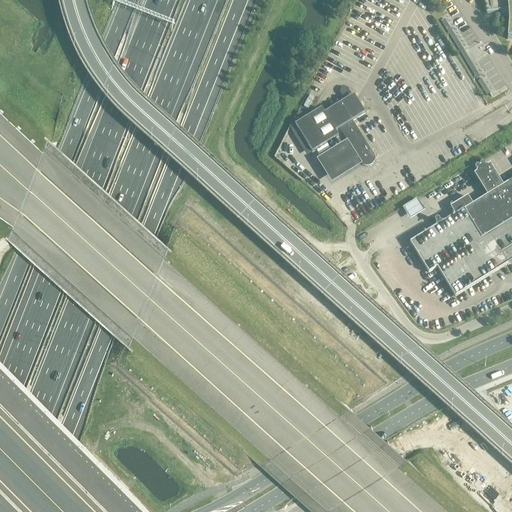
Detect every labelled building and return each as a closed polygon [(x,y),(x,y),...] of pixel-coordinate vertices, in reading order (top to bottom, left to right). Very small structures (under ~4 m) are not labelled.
[(507,39),(511,39),(511,0),(483,0),(487,14),(508,11),(507,39)] [(347,142),(317,161),(331,185),(362,165),(364,166),(366,167),(368,167),(370,167),(372,166),(373,164),(374,162),(374,160),(374,158),(373,156),(352,122),(353,121),(360,117),(349,98),(323,114),(335,133),(339,130),(347,142)] [(294,126),(311,153),(312,154),(325,145),(308,117),(294,126)] [(455,298),(511,263),(511,181),(503,187),(484,164),(478,166),(473,175),(487,197),(472,206),(467,198),(450,208),(454,216),(410,244),(429,275),(437,269),(455,298)] [(145,511),(93,459),(93,460),(72,511),(145,511)]
